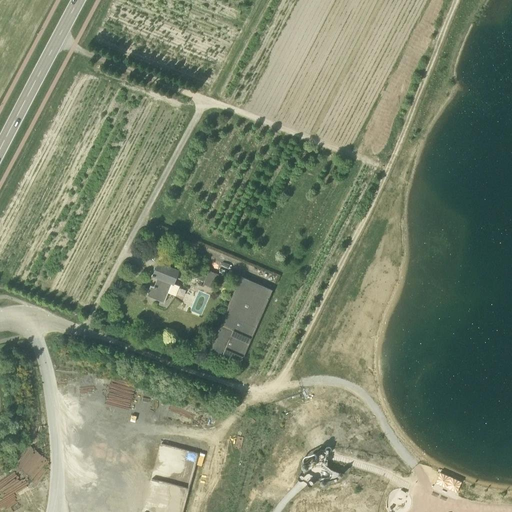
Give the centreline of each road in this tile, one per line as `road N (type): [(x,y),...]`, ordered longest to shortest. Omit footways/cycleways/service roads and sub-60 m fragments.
road 1 (track): [(279,386),(389,168),(455,0)]
road 2 (track): [(379,164),(56,40)]
road 3 (unclassified): [(258,395),(66,326),(0,321)]
road 4 (track): [(84,332),(205,99)]
road 5 (secondary): [(0,149),(78,0)]
